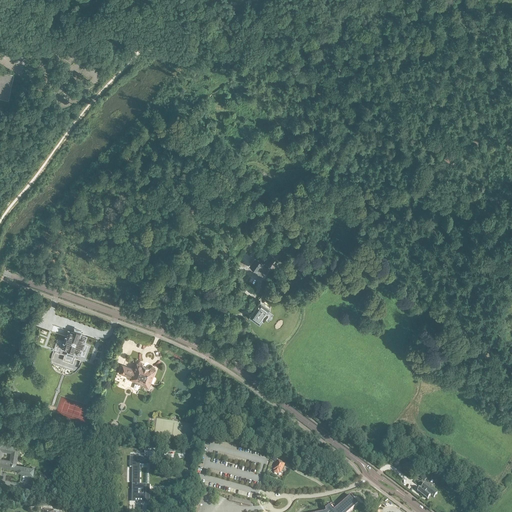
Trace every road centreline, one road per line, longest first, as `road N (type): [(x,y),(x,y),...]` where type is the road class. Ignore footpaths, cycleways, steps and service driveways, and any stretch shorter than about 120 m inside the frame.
road 1 (track): [(172,133),(210,164),(227,200),(213,284),(199,314),(203,334)]
road 2 (tertiary): [(206,351),(0,272)]
road 3 (tertiary): [(354,458),(206,351)]
road 4 (track): [(363,0),(195,54)]
road 5 (unclassified): [(176,511),(199,438),(206,351)]
